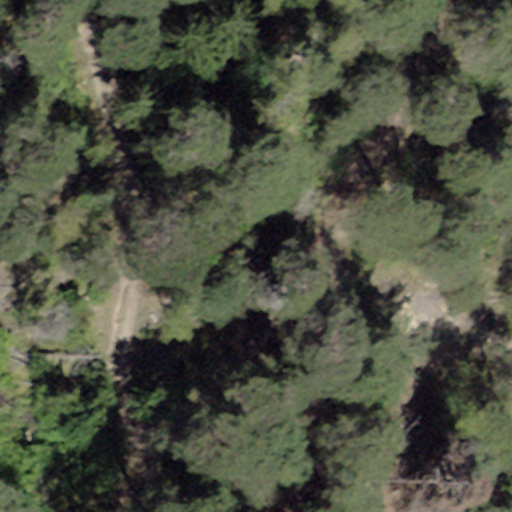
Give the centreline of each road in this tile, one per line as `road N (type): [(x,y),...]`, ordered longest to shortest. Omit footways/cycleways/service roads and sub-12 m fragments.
road 1 (track): [(330,232),(271,511)]
road 2 (track): [(330,232),(454,0)]
